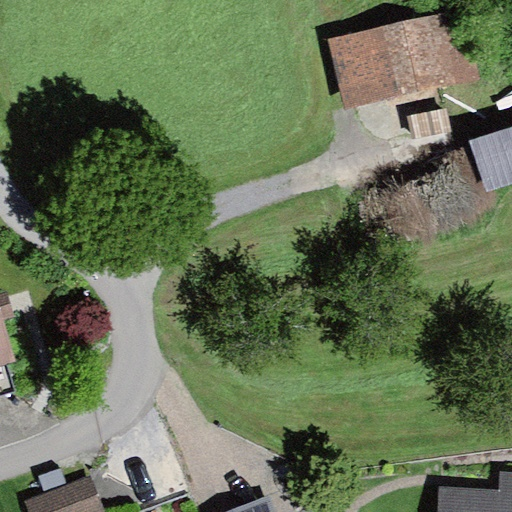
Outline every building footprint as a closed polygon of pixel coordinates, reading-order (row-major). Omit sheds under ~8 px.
[(464,12),(327,45),(344,116),(481,84),(464,12)] [(511,133),(472,146),(487,196),(511,187),(511,133)] [(0,313),(0,368),(15,364),(0,313)] [(435,511),(511,511),(511,475),(500,475),(499,497),(437,493),(435,511)] [(104,511),(91,478),(24,503),(27,511),(104,511)] [(274,511),(269,500),(237,511),(274,511)]
